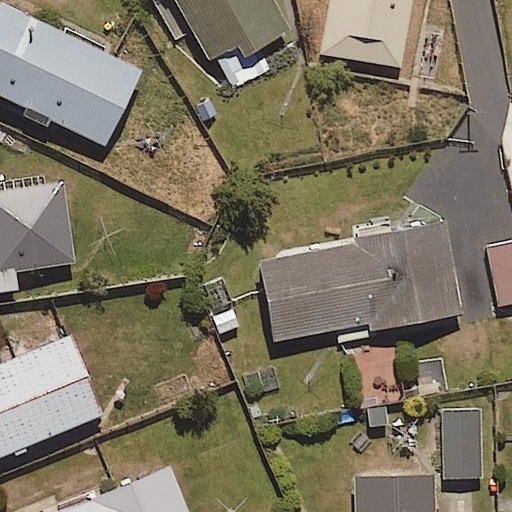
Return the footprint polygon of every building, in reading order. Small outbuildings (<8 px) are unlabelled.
[(0,0),(0,89),(22,100),(18,110),(40,120),(44,113),(99,139),(135,64),(0,0)] [(170,0),(204,58),(212,54),(232,88),(270,66),(256,42),(288,24),(274,0),(170,0)] [(322,0),(314,48),(397,63),(406,0),(322,0)] [(0,285),(12,284),(9,266),(70,257),(59,176),(0,184),(0,285)] [(350,237),(255,255),(270,335),(365,318),(367,325),(458,308),(441,214),(349,231),(350,237)] [(511,236),(483,243),(496,303),(511,299),(511,236)] [(67,330),(0,356),(0,448),(99,410),(67,330)] [(476,404),(438,405),(440,474),(479,473),(476,404)] [(183,511),(164,464),(45,511),(183,511)] [(431,511),(430,471),(350,473),(351,511),(431,511)]
